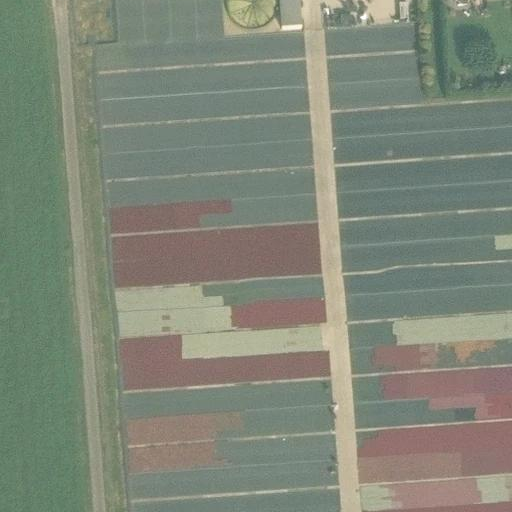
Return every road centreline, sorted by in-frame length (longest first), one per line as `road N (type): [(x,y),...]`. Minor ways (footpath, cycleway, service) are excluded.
road 1 (track): [(349,511),(310,0)]
road 2 (unclassified): [(57,0),(95,511)]
